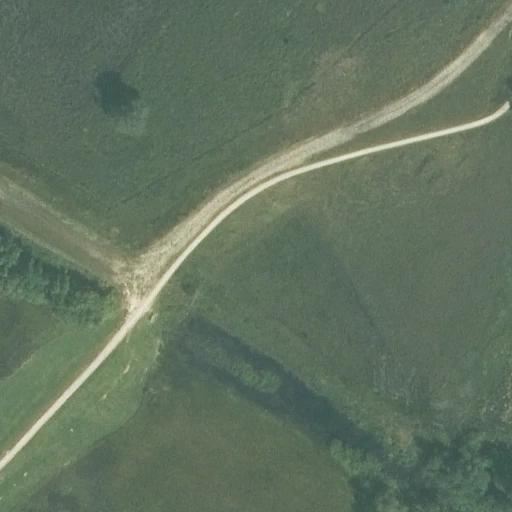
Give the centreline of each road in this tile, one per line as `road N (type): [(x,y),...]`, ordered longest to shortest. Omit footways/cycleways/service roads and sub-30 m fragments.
road 1 (unknown): [(507,511),(156,292)]
road 2 (track): [(0,193),(113,262)]
